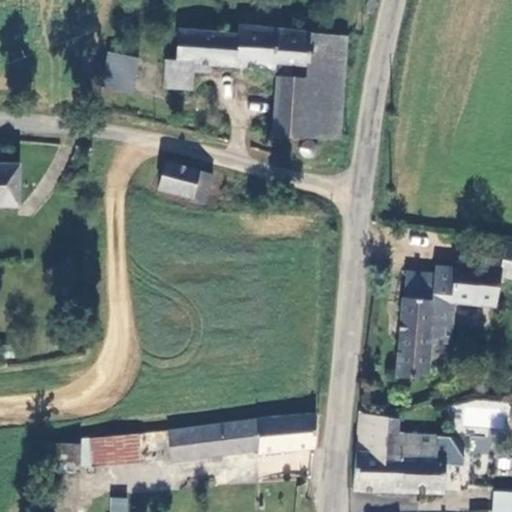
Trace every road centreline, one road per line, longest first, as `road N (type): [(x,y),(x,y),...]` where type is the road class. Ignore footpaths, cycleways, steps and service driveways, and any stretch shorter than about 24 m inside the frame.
road 1 (unclassified): [(0,124),(157,141),(357,191)]
road 2 (unclassified): [(326,511),(357,191)]
road 3 (unclassified): [(357,191),(391,0)]
